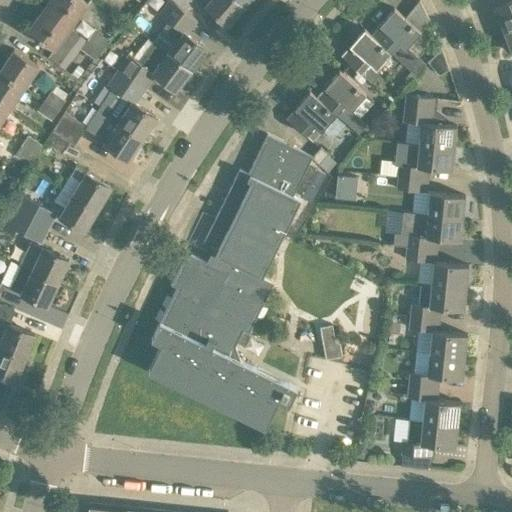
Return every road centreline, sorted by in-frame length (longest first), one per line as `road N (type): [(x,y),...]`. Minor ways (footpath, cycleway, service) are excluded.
road 1 (residential): [(57,456),(96,330),(151,219),(222,111),(311,0)]
road 2 (residential): [(483,499),(503,278),(501,192),(488,109),(447,0)]
road 3 (residential): [(57,456),(281,481)]
road 4 (residential): [(281,481),(483,499)]
